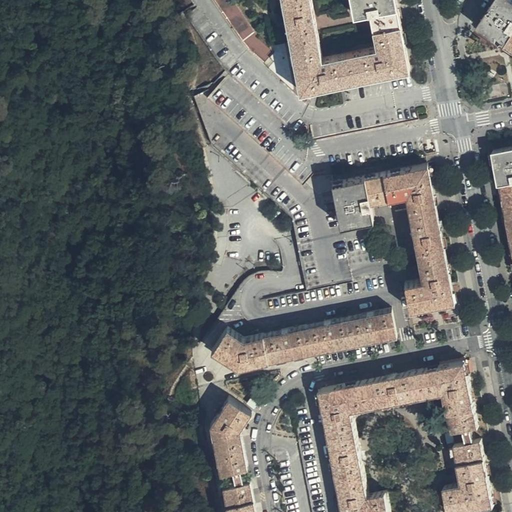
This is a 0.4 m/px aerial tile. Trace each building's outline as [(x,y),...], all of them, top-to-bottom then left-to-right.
[(308,105),(322,89),(304,92),(301,80),(264,44),(231,0),(212,0),(248,50),(308,105)] [(304,92),(322,89),(345,84),(413,69),(397,0),(353,0),(357,16),(372,13),(379,49),(325,59),(312,0),(284,0),(301,80),(304,92)] [(511,0),(493,0),(476,25),(511,49),(511,0)] [(213,87),(199,92),(200,94),(257,146),(297,183),(309,172),(215,86),(213,87)] [(209,142),(244,175),(253,165),(246,158),(257,146),(200,94),(199,92),(191,94),(209,142)] [(511,141),(482,148),(507,270),(511,268),(511,141)] [(297,183),(257,146),(246,158),(253,165),(244,175),(290,217),(294,238),(306,236),(321,233),(323,243),(342,240),(339,223),(335,200),(331,180),(320,182),(309,172),(297,183)] [(335,200),(339,223),(372,217),(369,201),(391,197),(406,194),(409,206),(423,276),(405,280),(411,307),(455,298),(427,162),(331,180),(335,200)] [(409,206),(406,194),(391,197),(393,209),(409,206)] [(315,286),(331,283),(327,261),(323,243),(321,233),(306,236),(294,238),(299,266),(303,288),(315,286)] [(342,265),(347,264),(342,240),(323,243),(327,261),(330,264),(335,266),(342,265)] [(330,264),(327,261),(331,283),(350,279),(347,264),(342,265),(335,266),(330,264)] [(396,330),(391,308),(244,337),(226,326),(211,348),(237,366),(311,352),(397,334),(396,330)] [(478,427),(464,361),(319,391),(343,511),(390,511),(387,493),(369,496),(351,412),(443,394),(451,432),(463,430),(465,443),(473,441),(471,428),(478,427)] [(248,408),(227,392),(208,419),(217,466),(230,464),(238,462),(245,461),(237,424),(248,408)] [(327,511),(312,436),(312,437),(298,439),(312,511),(327,511)] [(463,511),(495,505),(481,440),(473,441),(465,443),(453,445),(461,484),(443,488),(448,511),(463,511)] [(238,462),(230,464),(232,478),(240,477),(238,462)] [(220,481),(226,511),(254,511),(248,475),(240,477),(232,478),(220,481)]
